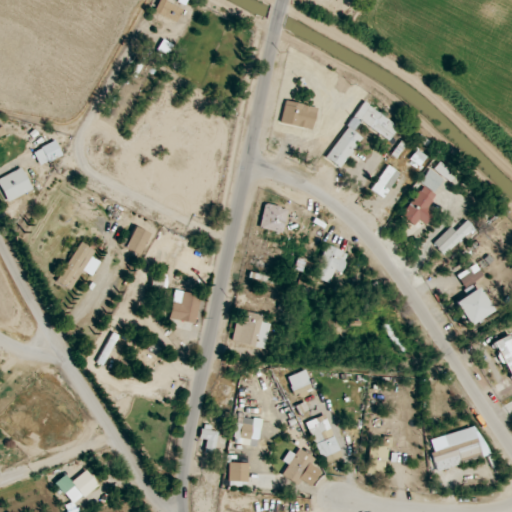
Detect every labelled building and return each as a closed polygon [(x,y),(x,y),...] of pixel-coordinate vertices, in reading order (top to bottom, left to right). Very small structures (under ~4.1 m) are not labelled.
[(175,23),(182,9),(163,0),(159,0),(153,12),(175,23)] [(317,108),(285,100),(279,122),(312,130),(317,108)] [(398,126),(363,102),(324,158),(340,169),(361,138),(353,132),(360,121),(389,141),(398,126)] [(61,156),(55,141),(32,151),(39,166),(61,156)] [(425,155),(415,150),(410,160),(420,165),(425,155)] [(450,183),(456,175),(439,162),(433,169),(450,183)] [(378,195),(381,190),(386,193),(399,173),(386,165),(370,190),(378,195)] [(32,190),(21,168),(0,177),(0,190),(6,202),(32,190)] [(419,182),(433,192),(443,179),(428,169),(419,182)] [(417,220),(426,225),(433,212),(427,208),(435,194),(420,185),(401,218),(414,225),(417,220)] [(259,228),(282,233),(287,209),(264,204),(259,228)] [(473,228),(466,220),(455,231),(450,227),(432,244),(443,255),(473,228)] [(140,253),(148,233),(133,227),(125,247),(140,253)] [(81,270),(92,276),(100,262),(91,257),(95,251),(79,242),(63,271),(62,270),(55,282),(70,291),(81,270)] [(348,253),(324,245),(313,277),(330,283),(334,270),(341,272),(348,253)] [(166,288),(166,275),(150,274),(150,288),(166,288)] [(469,326),(493,311),(478,287),(454,302),(469,326)] [(196,323),(199,294),(173,291),(169,320),(196,323)] [(262,322),(263,315),(238,310),(231,342),(264,348),(269,324),(262,322)] [(405,351),(389,321),(381,325),(397,355),(405,351)] [(510,380),(511,379),(511,333),(493,342),(510,380)] [(312,391),(304,370),(286,377),(295,398),(312,391)] [(339,450),(324,415),(305,423),(320,458),(339,450)] [(250,439),(258,440),(260,421),(236,419),(233,443),(249,445),(250,439)] [(429,439),(433,452),(430,453),(435,471),(486,456),(478,425),(429,439)] [(198,438),(206,440),(204,451),(213,453),(218,432),(200,428),(198,438)] [(387,446),(368,446),(367,474),(386,475),(387,446)] [(287,451),(282,461),(288,464),(282,476),(296,483),(298,480),(312,486),(320,470),(311,466),(315,457),(297,449),(295,454),(287,451)] [(248,463),(228,462),(228,486),(247,487),(248,463)] [(71,504),(97,486),(86,470),(69,481),(65,475),(55,481),(71,504)]
